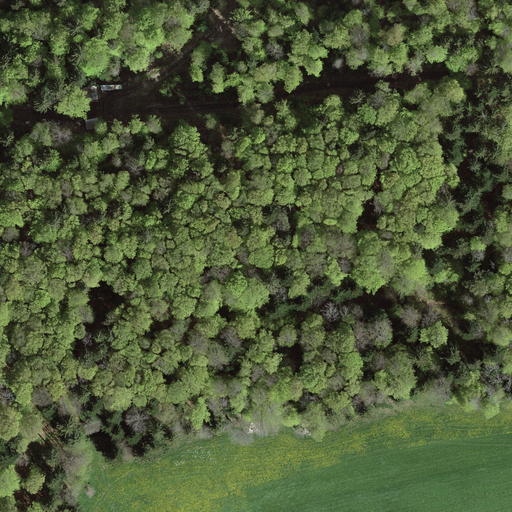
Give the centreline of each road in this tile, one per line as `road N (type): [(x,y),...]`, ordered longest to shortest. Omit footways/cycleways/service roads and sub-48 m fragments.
road 1 (track): [(87,110),(250,103),(319,87),(511,66)]
road 2 (track): [(511,320),(448,305),(390,304),(377,294),(382,278),(495,191),(511,156)]
road 3 (track): [(238,0),(205,42),(140,89),(87,110),(21,118)]
